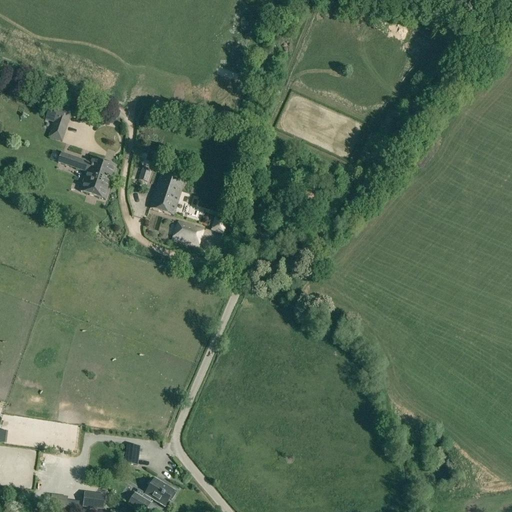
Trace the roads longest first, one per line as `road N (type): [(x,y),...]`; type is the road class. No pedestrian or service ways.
road 1 (unclassified): [(228,511),(177,451),(177,424),(245,273),(319,242),(500,0)]
road 2 (track): [(0,64),(128,117),(124,202),(137,236),(165,252),(217,259),(245,273)]
